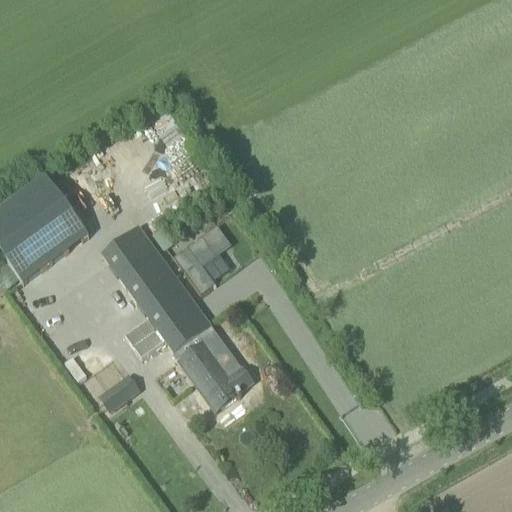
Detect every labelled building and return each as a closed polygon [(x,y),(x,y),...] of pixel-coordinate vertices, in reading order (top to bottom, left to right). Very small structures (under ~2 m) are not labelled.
[(0,213),(0,258),(22,289),(88,241),(44,181),(0,213)] [(217,231),(173,263),(201,301),(215,290),(202,272),(201,270),(228,250),(216,233),(217,232),(217,231)] [(138,232),(100,259),(176,365),(175,366),(215,416),(251,388),(211,333),(212,332),(211,331),(200,315),(138,232)] [(216,303),(200,315),(211,331),(227,320),(216,303)] [(141,364),(163,348),(147,325),(125,342),(141,364)] [(109,419),(140,396),(128,379),(97,402),(109,419)]
